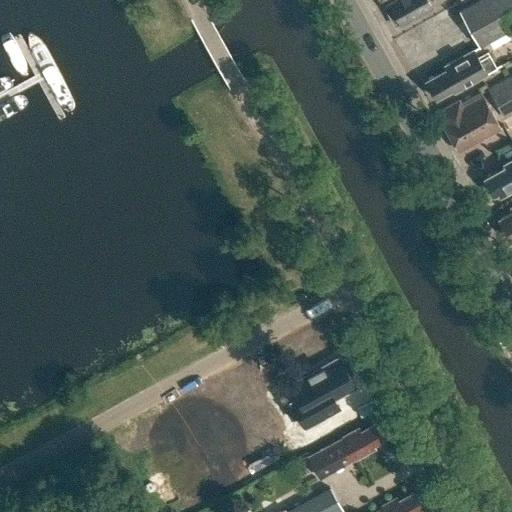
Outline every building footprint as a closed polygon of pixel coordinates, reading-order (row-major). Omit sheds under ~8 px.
[(393,0),(388,3),(389,3),(385,5),(384,8),(393,24),(396,25),(400,23),(400,24),(431,6),(427,0),(393,0)] [(511,0),(474,0),(458,9),(479,45),(511,26),(511,0)] [(444,65),(446,68),(425,80),(435,98),(452,88),(453,91),(496,68),(488,54),(479,60),(473,49),(444,65)] [(511,73),(486,88),(503,119),(511,114),(511,73)] [(437,111),(441,117),(440,118),(458,151),(500,128),(480,92),(460,103),(458,99),(437,111)] [(505,167),(485,178),(493,193),(500,189),(502,194),(511,188),(511,159),(504,164),(505,167)] [(511,210),(498,218),(511,240),(511,239),(511,210)] [(294,362),(284,366),(301,401),(331,387),(326,376),(355,363),(347,348),(351,347),(344,332),(340,334),(337,328),(290,351),(294,362)] [(342,436),(343,437),(310,454),(318,469),(351,451),(355,459),(370,450),(368,446),(383,437),(375,423),(360,431),(356,428),(342,436)] [(342,511),(329,487),(285,511),(284,508),(276,511),(342,511)] [(411,511),(422,506),(414,492),(398,500),(396,497),(382,505),(383,507),(373,511),(411,511)]
